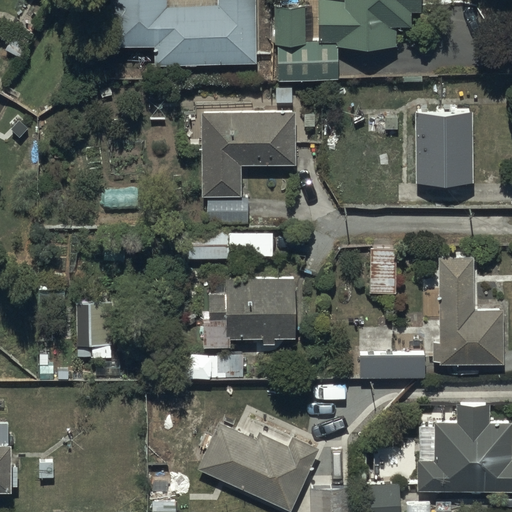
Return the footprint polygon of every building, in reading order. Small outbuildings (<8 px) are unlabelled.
[(256,0),(111,0),(111,43),(153,44),(153,62),(255,62),(256,0)] [(316,0),(316,9),(305,9),(304,4),(276,4),(276,78),(338,78),(338,69),(355,69),(354,59),(337,59),(337,47),(396,47),(396,23),(407,22),(407,7),(417,7),(416,0),(316,0)] [(467,107),(411,109),(414,182),(469,180),(467,107)] [(202,108),(202,193),(240,193),(240,163),(294,163),(295,109),(202,108)] [(208,198),(207,221),(246,222),(246,198),(208,198)] [(186,231),(187,255),(274,254),(273,230),(186,231)] [(392,247),(365,248),(367,290),(394,290),(392,247)] [(470,307),(470,254),(436,254),(436,340),(432,340),(432,359),(500,359),(500,307),(470,307)] [(295,276),(224,276),(224,292),(207,292),(207,315),(199,315),(199,344),(233,344),(233,335),(262,335),(262,343),(274,343),(274,335),(295,335),(295,276)] [(118,355),(110,355),(110,301),(76,301),(75,375),(118,375),(118,355)] [(243,350),(186,350),(185,375),(243,375),(243,350)] [(422,356),(359,354),(358,374),(421,376),(422,356)] [(432,424),(416,423),(415,487),(511,487),(511,445),(509,446),(509,420),(487,420),(487,402),(454,402),(454,421),(432,421),(432,424)] [(217,420),(196,465),(290,509),(319,446),(291,433),(287,442),(260,430),(257,438),(217,420)] [(0,487),(9,488),(9,484),(19,484),(20,462),(11,462),(11,441),(3,441),(3,421),(0,421),(0,487)] [(396,511),(396,483),(355,483),(355,511),(396,511)] [(351,511),(351,486),(310,487),(310,511),(351,511)]
